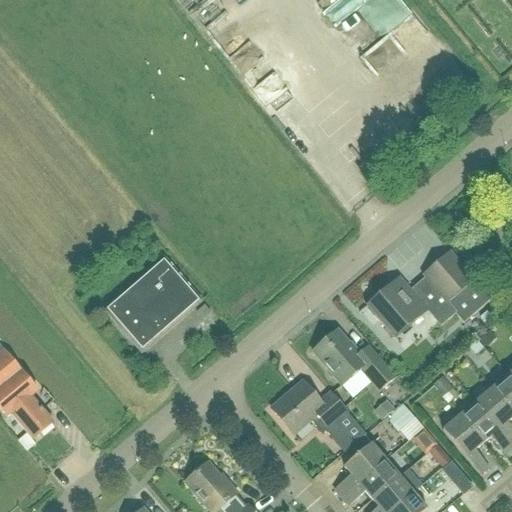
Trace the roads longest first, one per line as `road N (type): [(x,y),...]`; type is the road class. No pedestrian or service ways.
road 1 (residential): [(210,390),(511,125)]
road 2 (residential): [(65,511),(210,390)]
road 3 (residential): [(311,507),(210,390)]
